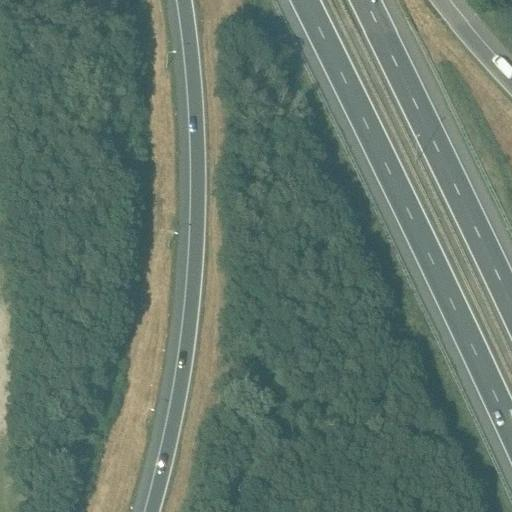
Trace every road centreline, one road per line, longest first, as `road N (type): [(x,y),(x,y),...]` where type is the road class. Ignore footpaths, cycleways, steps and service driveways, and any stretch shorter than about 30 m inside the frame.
road 1 (motorway): [(182,0),(195,85),(194,292),(152,511)]
road 2 (motorway): [(318,0),(511,431)]
road 3 (motorway): [(511,307),(372,0)]
